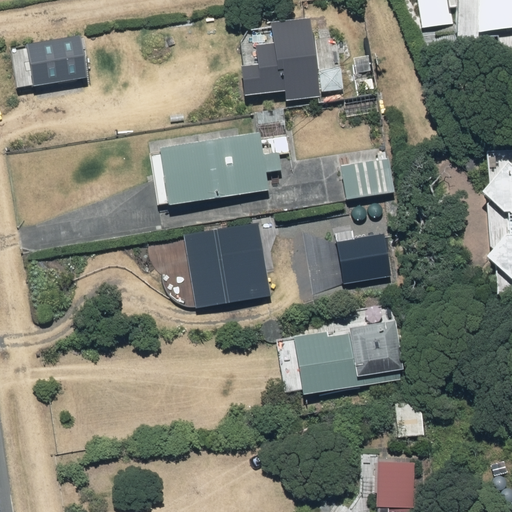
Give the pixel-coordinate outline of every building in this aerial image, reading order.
[(511,0),(479,0),(478,38),(511,32),(511,0)] [(320,100),(312,23),(271,28),(274,52),(257,53),(259,73),(242,74),(245,100),(286,96),(287,104),(320,100)] [(81,36),(24,45),(30,85),(87,77),(81,36)] [(290,156),(287,139),(266,142),(268,159),(290,156)] [(260,141),(161,156),(170,210),(269,195),(260,141)] [(511,152),(487,155),(491,204),(486,209),(489,252),(493,255),(497,297),(511,296),(511,152)] [(345,202),(393,195),(389,162),(340,169),(345,202)] [(271,299),(259,225),(184,237),(197,311),(271,299)] [(384,234),(335,242),(343,285),(391,277),(384,234)] [(330,335),(295,341),(305,399),(404,382),(394,329),(331,340),(330,335)] [(393,407),(396,440),(424,438),(420,404),(393,407)] [(376,510),(415,510),(415,467),(377,466),(376,510)]
